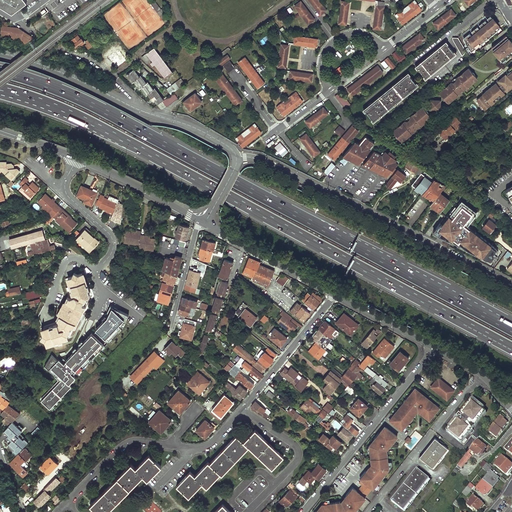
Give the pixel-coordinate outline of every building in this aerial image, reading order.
[(0,0),(0,2),(13,11),(26,0),(0,0)] [(155,0),(154,0),(151,3),(160,14),(162,12),(163,12),(162,10),(163,9),(162,8),(161,8),(155,0)] [(318,0),(309,0),(321,14),(327,10),(318,0)] [(401,10),(395,15),(402,23),(421,9),(414,0),(408,5),(409,5),(401,11),(401,10)] [(301,1),(295,6),(309,24),(314,19),(301,1)] [(343,1),(339,23),(347,24),(350,2),(343,1)] [(378,2),(374,28),(381,29),(385,3),(378,2)] [(451,9),(434,22),(438,28),(456,15),(451,9)] [(162,12),(160,14),(166,22),(168,20),(162,12)] [(500,28),(492,17),(491,17),(488,19),(486,21),(480,25),(478,27),(472,32),(466,36),(472,42),(470,43),(474,48),(500,28)] [(6,38),(11,38),(12,27),(8,26),(2,25),(1,25),(0,34),(0,38),(6,38)] [(11,38),(22,39),(22,38),(22,35),(23,35),(23,31),(19,28),(17,27),(12,27),(11,38)] [(22,38),(22,39),(21,41),(25,44),(34,37),(23,31),(23,35),(22,35),(22,38)] [(421,32),(404,46),(408,52),(426,38),(421,32)] [(506,35),(494,45),(496,46),(492,49),(498,58),(500,57),(503,61),(511,55),(511,53),(511,40),(511,38),(510,39),(506,35)] [(77,36),(72,40),(74,43),(74,44),(77,48),(84,43),(80,39),(77,36)] [(296,36),(294,44),(316,47),(318,39),(296,36)] [(90,38),(85,41),(87,43),(85,45),(88,49),(95,44),(90,38)] [(457,38),(452,38),(451,40),(461,55),(464,54),(464,53),(464,52),(464,51),(464,49),(464,47),(457,38)] [(446,43),(416,67),(425,77),(438,67),(439,68),(442,65),(441,64),(454,54),(446,43)] [(282,45),(279,67),(285,67),(289,46),(282,45)] [(153,48),(141,57),(146,63),(151,60),(152,62),(150,63),(152,66),(154,64),(164,78),(171,73),(153,48)] [(226,48),(213,58),(215,60),(227,50),(226,48)] [(397,50),(394,52),(402,62),(408,56),(406,53),(402,56),(397,50)] [(228,55),(219,62),(221,65),(230,58),(228,55)] [(245,57),(238,62),(258,88),(264,83),(245,57)] [(390,57),(387,59),(391,64),(386,68),(389,72),(397,66),(390,57)] [(230,61),(224,65),(229,72),(235,67),(230,61)] [(259,61),(256,64),(262,71),(265,69),(259,61)] [(380,65),(350,88),(354,94),(385,71),(380,65)] [(456,80),(453,83),(453,82),(452,82),(451,82),(439,92),(442,96),(445,99),(444,99),(448,103),(458,94),(457,94),(460,91),(459,90),(462,87),(463,89),(466,86),(467,86),(477,78),(474,74),(471,72),(472,71),(468,68),(457,78),(456,78),(456,79),(456,80)] [(511,68),(510,70),(511,72),(509,74),(508,74),(507,75),(506,74),(499,80),(498,79),(497,79),(498,80),(496,82),(495,81),(496,82),(477,98),(485,108),(505,92),(503,90),(505,88),(507,90),(511,85),(511,68)] [(133,69),(127,74),(130,79),(130,78),(133,81),(139,76),(133,69)] [(290,71),(289,78),(311,81),(312,74),(290,71)] [(408,74),(364,109),(373,120),(377,116),(378,118),(381,115),(380,113),(393,103),(394,105),(397,102),(396,101),(409,90),(409,92),(413,89),(412,88),(416,84),(408,74)] [(147,83),(141,75),(139,76),(133,81),(137,85),(138,84),(140,87),(141,87),(147,83)] [(223,75),(216,79),(236,105),(239,102),(242,100),(223,75)] [(181,78),(167,89),(171,94),(173,92),(178,88),(185,83),(181,78)] [(147,83),(141,87),(144,91),(145,90),(147,93),(153,89),(148,82),(147,83)] [(284,90),(282,86),(275,91),(277,95),(284,90)] [(155,99),(160,95),(154,88),(153,89),(147,93),(151,97),(151,96),(154,99),(155,99)] [(182,94),(178,88),(173,92),(174,93),(178,98),(182,94)] [(282,102),(277,106),(283,115),(301,101),(295,92),(290,96),(290,97),(282,103),(282,102)] [(341,92),(336,97),(345,109),(351,105),(341,92)] [(174,93),(163,101),(167,106),(178,98),(174,93)] [(195,93),(184,102),(190,110),(201,102),(195,93)] [(216,94),(212,97),(217,103),(221,101),(216,94)] [(160,95),(155,99),(159,103),(163,100),(160,95)] [(437,110),(439,107),(440,100),(434,99),(431,102),(430,109),(437,110)] [(425,110),(422,106),(410,116),(410,117),(409,117),(409,118),(410,118),(410,119),(407,121),(406,121),(405,121),(404,121),(392,131),(396,135),(398,138),(401,142),(411,133),(411,132),(414,130),(413,129),(416,126),(417,127),(420,125),(421,125),(431,117),(428,113),(427,113),(425,110)] [(325,108),(308,121),(312,127),(330,113),(325,108)] [(462,124),(453,114),(449,117),(440,124),(442,127),(439,130),(438,130),(442,135),(445,139),(452,133),(451,132),(454,129),(455,130),(462,124)] [(249,116),(236,126),(239,129),(242,126),(245,130),(236,138),(242,146),(262,132),(249,116)] [(508,122),(502,127),(506,131),(511,126),(508,122)] [(354,125),(330,154),(336,158),(359,129),(354,125)] [(340,126),(336,131),(342,135),(346,130),(340,126)] [(309,133),(303,138),(317,155),(322,150),(309,133)] [(354,142),(343,156),(359,163),(370,150),(369,149),(374,143),(365,137),(359,145),(354,142)] [(374,150),(363,165),(386,176),(398,162),(395,160),(396,159),(394,157),(388,153),(385,150),(382,154),(381,153),(374,150)] [(412,170),(415,164),(409,160),(406,166),(412,170)] [(6,161),(0,161),(0,166),(2,167),(2,172),(12,180),(20,171),(19,170),(17,168),(14,168),(11,168),(11,163),(6,164),(6,161)] [(331,163),(324,171),(327,174),(334,166),(331,163)] [(393,177),(386,185),(390,189),(397,180),(400,183),(406,176),(397,169),(392,176),(393,177)] [(421,174),(411,186),(415,189),(417,186),(419,184),(422,187),(421,189),(424,191),(431,182),(421,174)] [(25,177),(20,183),(22,186),(26,189),(25,190),(32,196),(36,192),(39,189),(36,186),(37,185),(33,181),(30,184),(29,185),(26,182),(27,181),(29,179),(25,177)] [(446,185),(434,179),(431,182),(424,191),(422,194),(433,200),(439,193),(446,185)] [(82,185),(78,195),(86,198),(85,201),(92,204),(97,191),(82,185)] [(46,193),(39,201),(44,206),(50,211),(49,213),(53,216),(62,207),(54,200),(46,193)] [(101,193),(97,203),(101,205),(100,206),(103,207),(107,209),(114,212),(118,202),(114,200),(109,198),(104,196),(105,195),(101,193)] [(433,200),(430,205),(440,212),(449,200),(439,193),(433,200)] [(496,248),(495,246),(489,241),(487,243),(485,241),(486,239),(475,230),(474,232),(466,226),(466,223),(468,220),(470,221),(476,212),(461,201),(457,207),(453,211),(452,212),(450,216),(449,217),(446,220),(443,225),(440,222),(433,231),(438,234),(439,233),(446,239),(448,236),(452,239),(453,238),(458,242),(459,242),(462,244),(461,245),(465,248),(473,252),(474,250),(480,255),(482,256),(485,258),(486,256),(490,259),(492,259),(494,258),(496,256),(496,255),(497,253),(497,250),(496,248)] [(482,205),(478,210),(485,216),(489,210),(482,205)] [(69,214),(62,207),(53,216),(56,219),(56,220),(64,226),(65,225),(71,230),(77,223),(71,217),(70,218),(68,216),(69,215),(69,214)] [(495,223),(489,218),(483,226),(490,232),(493,228),(492,227),(495,223)] [(474,232),(475,230),(470,226),(471,226),(468,224),(470,221),(468,220),(466,223),(466,226),(474,232)] [(179,224),(176,237),(186,239),(187,236),(189,227),(179,224)] [(91,231),(87,227),(77,237),(87,246),(91,241),(96,246),(100,242),(95,237),(94,239),(92,237),(93,235),(89,232),(91,231)] [(42,229),(9,239),(12,248),(31,243),(45,238),(42,229)] [(131,231),(126,230),(124,243),(139,245),(138,249),(154,251),(156,238),(146,237),(146,235),(141,234),(141,230),(136,230),(136,232),(131,231)] [(31,243),(33,250),(28,251),(29,254),(40,251),(40,252),(55,247),(54,243),(50,245),(48,238),(45,238),(31,243)] [(202,243),(201,247),(212,250),(213,250),(215,242),(203,239),(202,243)] [(96,246),(91,241),(87,246),(86,247),(91,252),(96,246)] [(201,252),(200,258),(209,260),(212,250),(201,247),(200,252),(201,252)] [(165,256),(161,270),(166,271),(177,276),(180,263),(181,258),(174,256),(174,257),(173,257),(172,259),(170,258),(165,256)] [(248,259),(243,272),(245,272),(244,274),(249,276),(250,274),(252,275),(252,277),(254,278),(256,279),(255,281),(260,283),(260,281),(263,281),(262,283),(267,285),(268,283),(269,284),(274,272),(272,271),(273,269),(268,267),(267,269),(265,268),(266,267),(261,264),(260,266),(259,266),(260,264),(261,262),(258,261),(257,263),(255,262),(255,260),(250,258),(250,260),(248,259)] [(229,261),(224,259),(219,276),(228,278),(233,262),(229,261)] [(190,269),(186,283),(190,284),(196,287),(200,272),(190,269)] [(177,276),(166,271),(163,278),(164,279),(163,282),(174,285),(175,281),(177,276)] [(59,325),(40,331),(41,334),(43,340),(44,344),(48,343),(49,344),(53,343),(53,341),(56,340),(57,342),(62,341),(61,339),(67,337),(66,335),(68,330),(67,329),(70,325),(74,328),(76,324),(74,323),(76,320),(77,321),(82,313),(80,312),(82,309),(83,310),(85,306),(81,304),(83,300),(84,301),(86,296),(88,296),(87,290),(89,289),(87,284),(85,285),(84,281),(86,281),(85,276),(83,277),(82,273),(78,274),(72,275),(68,277),(74,296),(73,296),(69,297),(68,296),(66,300),(67,301),(65,305),(63,304),(60,311),(61,312),(59,316),(58,315),(56,318),(57,319),(59,323),(59,325)] [(280,276),(276,280),(283,286),(286,281),(280,276)] [(229,282),(220,280),(216,293),(224,295),(229,282)] [(163,282),(157,301),(168,304),(169,302),(173,286),(163,282)] [(21,293),(20,286),(8,288),(9,292),(10,295),(21,293)] [(305,302),(305,303),(313,310),(316,306),(321,300),(312,293),(312,294),(310,296),(305,302)] [(223,299),(215,296),(211,309),(219,312),(223,299)] [(182,297),(181,303),(194,307),(196,308),(197,301),(182,297)] [(297,302),(290,310),(294,313),(295,312),(296,313),(295,315),(303,321),(305,318),(310,313),(302,307),(300,308),(299,307),(300,305),(297,302)] [(181,303),(178,313),(188,316),(188,314),(192,315),(194,307),(181,303)] [(109,314),(101,323),(102,325),(97,330),(94,333),(97,335),(95,336),(92,333),(71,355),(72,357),(71,358),(69,357),(65,360),(63,358),(59,362),(51,354),(45,365),(60,380),(41,400),(51,409),(72,387),(69,384),(75,377),(73,375),(77,371),(78,372),(104,344),(103,344),(107,340),(108,340),(121,326),(124,321),(125,322),(129,315),(110,306),(107,313),(109,314)] [(242,306),(236,314),(250,326),(256,318),(242,306)] [(217,315),(210,312),(205,331),(209,332),(210,330),(211,331),(213,325),(214,325),(217,315)] [(285,312),(278,321),(289,330),(291,327),(294,329),(299,323),(285,312)] [(229,315),(224,313),(218,327),(222,330),(229,315)] [(344,313),(336,323),(350,334),(358,325),(344,313)] [(265,323),(268,318),(264,315),(260,320),(265,323)] [(182,328),(179,336),(191,339),(195,322),(184,319),(182,328)] [(321,328),(319,329),(329,337),(333,332),(331,330),(333,328),(326,321),(321,328)] [(273,335),(271,337),(281,345),(284,342),(287,337),(275,328),(270,333),(273,335)] [(376,330),(374,328),(361,343),(367,348),(381,331),(379,329),(378,328),(376,330)] [(329,337),(319,329),(315,335),(313,334),(313,335),(311,337),(316,342),(317,343),(324,348),(326,346),(330,348),(333,344),(329,342),(332,339),(329,337)] [(209,335),(204,333),(197,353),(200,354),(203,353),(205,346),(209,335)] [(385,338),(373,352),(379,357),(381,354),(383,356),(390,348),(391,349),(394,346),(390,342),(385,338)] [(172,341),(164,349),(169,353),(172,351),(175,354),(181,348),(177,344),(176,345),(172,341)] [(311,348),(308,351),(318,360),(326,350),(324,348),(317,343),(315,346),(313,345),(311,348)] [(237,345),(233,350),(253,366),(261,373),(264,369),(267,365),(259,359),(256,363),(251,360),(253,357),(237,345)] [(268,348),(259,359),(267,365),(271,360),(276,354),(268,348)] [(390,348),(383,356),(384,357),(391,349),(390,348)] [(155,351),(130,376),(137,383),(161,357),(155,351)] [(397,356),(390,365),(398,371),(404,363),(405,362),(406,363),(409,358),(403,352),(399,357),(397,356)] [(360,362),(358,365),(363,369),(369,362),(372,364),(373,362),(374,361),(372,359),(372,358),(367,353),(362,360),(360,362)] [(358,365),(360,362),(356,359),(351,364),(356,368),(357,366),(358,365)] [(231,368),(229,371),(231,373),(231,374),(238,379),(239,378),(251,388),(252,386),(254,384),(238,371),(240,368),(236,366),(230,361),(227,365),(231,368)] [(239,362),(236,366),(240,368),(246,373),(248,370),(260,379),(262,377),(264,375),(261,373),(253,366),(248,362),(245,366),(239,362)] [(196,371),(186,381),(198,392),(205,385),(206,386),(210,382),(197,370),(200,367),(196,363),(193,368),(196,371)] [(282,369),(279,372),(299,389),(306,381),(300,376),(298,379),(294,375),(296,372),(289,366),(287,369),(283,367),(282,369)] [(336,372),(335,374),(341,379),(344,381),(345,380),(349,384),(354,378),(360,379),(362,375),(358,372),(361,369),(357,366),(356,368),(353,372),(349,369),(342,376),(336,372)] [(378,375),(370,368),(368,366),(365,370),(367,372),(384,385),(387,382),(381,377),(382,375),(380,373),(378,375)] [(328,383),(322,389),(328,395),(341,379),(335,374),(331,371),(324,380),(328,383)] [(438,377),(430,387),(432,388),(437,383),(437,382),(438,381),(439,381),(440,381),(441,381),(442,382),(442,381),(451,388),(449,389),(452,392),(446,399),(446,400),(455,390),(438,377)] [(373,383),(371,386),(380,394),(384,388),(377,381),(374,384),(373,383)] [(437,383),(432,388),(446,399),(452,392),(449,389),(451,388),(442,381),(442,382),(441,381),(440,381),(439,381),(438,381),(437,382),(437,383)] [(247,391),(240,385),(236,389),(229,383),(226,386),(241,398),(243,396),(245,394),(247,391)] [(346,383),(342,388),(348,393),(352,388),(346,383)] [(205,385),(198,392),(199,394),(206,386),(205,385)] [(0,411),(1,412),(4,408),(9,400),(5,398),(8,394),(3,391),(4,390),(4,388),(1,386),(0,388),(0,405),(0,411)] [(432,388),(430,387),(446,400),(446,399),(432,388)] [(178,390),(168,402),(180,413),(184,408),(190,401),(178,390)] [(267,391),(266,393),(273,399),(275,396),(268,390),(267,391)] [(434,404),(417,390),(415,392),(414,390),(408,397),(409,398),(403,405),(402,404),(393,415),(395,417),(391,422),(402,430),(414,414),(413,413),(416,410),(417,411),(424,417),(425,415),(430,419),(438,409),(433,405),(434,404)] [(225,395),(213,410),(221,417),(228,409),(233,402),(225,395)] [(447,431),(464,445),(465,445),(472,435),(477,438),(486,428),(481,424),(485,419),(483,417),(486,412),(483,409),(485,407),(472,397),(472,398),(470,401),(470,402),(447,431)] [(307,399),(300,407),(304,411),(308,406),(317,414),(320,410),(312,404),(314,402),(309,398),(308,400),(307,399)] [(358,398),(350,408),(359,415),(362,412),(360,411),(366,405),(358,398)] [(253,404),(251,406),(262,414),(264,412),(265,410),(262,407),(255,401),(253,404)] [(4,408),(1,412),(6,416),(3,420),(5,422),(9,426),(15,419),(16,418),(20,414),(21,413),(8,402),(4,408)] [(328,403),(323,408),(328,412),(332,407),(328,403)] [(264,412),(268,415),(269,413),(271,411),(263,405),(262,407),(265,410),(264,412)] [(290,408),(287,412),(302,424),(305,420),(290,408)] [(159,409),(149,421),(161,432),(165,427),(171,420),(159,409)] [(322,410),(315,419),(319,423),(327,413),(322,410)] [(349,412),(340,422),(355,435),(359,431),(350,424),(355,417),(349,412)] [(504,418),(501,415),(489,431),(496,437),(502,431),(501,430),(507,422),(503,419),(504,418)] [(336,419),(331,423),(337,431),(342,427),(336,419)] [(205,420),(196,430),(204,437),(209,432),(213,427),(205,420)] [(13,422),(5,431),(9,435),(8,436),(12,440),(9,444),(14,449),(12,451),(16,455),(28,442),(24,438),(23,439),(18,435),(22,431),(13,422)] [(347,440),(353,434),(344,427),(338,433),(347,440)] [(397,436),(386,427),(382,433),(381,432),(377,437),(377,436),(367,447),(370,450),(371,458),(372,458),(372,462),(373,466),(372,466),(371,467),(371,468),(371,469),(371,470),(369,468),(360,478),(361,479),(372,488),(375,484),(375,485),(390,466),(387,464),(387,456),(385,456),(385,451),(384,447),(386,446),(386,445),(386,444),(388,446),(392,441),(393,441),(397,436)] [(184,479),(177,486),(189,498),(203,484),(207,488),(220,474),(222,475),(248,446),(272,468),(283,455),(263,437),(260,434),(254,429),(243,441),(236,435),(227,444),(220,452),(209,464),(208,462),(206,464),(196,474),(195,476),(190,472),(184,479)] [(323,433),(318,439),(326,445),(328,441),(335,447),(336,448),(342,441),(333,435),(330,439),(323,433)] [(435,438),(433,440),(446,450),(447,448),(435,438)] [(487,446),(478,439),(471,449),(479,456),(487,446)] [(432,467),(446,450),(433,440),(423,452),(424,453),(421,458),(432,467)] [(328,441),(326,445),(333,451),(335,447),(328,441)] [(18,454),(10,463),(13,466),(20,473),(23,476),(28,471),(20,464),(24,460),(26,461),(32,454),(26,448),(19,455),(18,454)] [(473,454),(469,451),(459,464),(463,467),(473,454)] [(96,500),(90,505),(97,511),(107,511),(143,475),(148,480),(162,466),(149,454),(141,463),(136,468),(131,463),(126,469),(111,484),(96,500)] [(50,456),(41,466),(48,473),(58,464),(50,456)] [(511,465),(502,456),(495,465),(505,474),(511,466),(511,465)] [(309,471),(304,477),(303,476),(299,482),(304,486),(308,480),(310,482),(315,476),(318,479),(326,469),(317,463),(316,464),(317,465),(311,473),(309,471)] [(487,463),(483,468),(487,472),(492,467),(491,467),(489,464),(487,463)] [(418,471),(393,502),(404,511),(429,479),(418,471)] [(491,471),(484,480),(493,488),(498,482),(497,480),(499,478),(491,471)] [(44,490),(33,500),(39,506),(50,495),(46,491),(48,489),(51,489),(59,480),(57,478),(56,477),(43,489),(44,490)] [(372,488),(361,479),(359,482),(362,485),(357,491),(364,497),(372,488)] [(27,480),(21,486),(26,492),(32,486),(27,480)] [(484,480),(476,488),(484,495),(486,493),(487,494),(493,488),(484,480)] [(468,486),(462,493),(466,497),(472,490),(468,486)] [(357,491),(353,487),(344,498),(346,500),(345,500),(345,501),(344,501),(344,502),(340,503),(335,503),(335,502),(327,503),(324,501),(314,511),(353,511),(362,501),(361,500),(364,497),(357,491)] [(291,488),(280,501),(286,505),(287,507),(296,497),(298,498),(301,495),(292,489),(291,488)] [(471,500),(467,505),(472,509),(473,508),(478,511),(484,505),(473,496),(470,499),(471,500)] [(0,503),(0,510),(2,509),(0,506),(3,505),(4,506),(9,503),(6,500),(0,503)] [(148,511),(160,511),(162,511),(153,501),(145,508),(148,511)]
